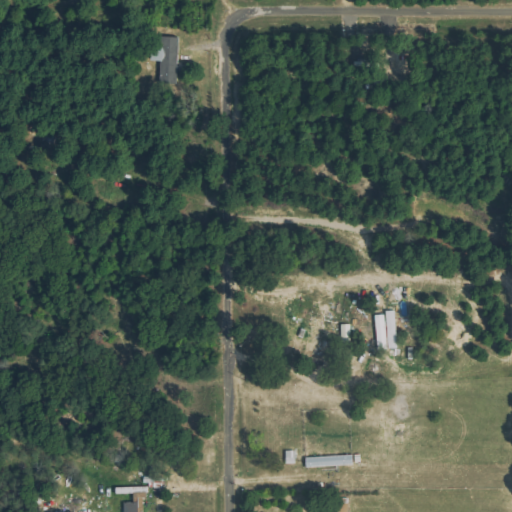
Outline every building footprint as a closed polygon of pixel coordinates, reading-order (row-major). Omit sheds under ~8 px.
[(152,61),(161,61),(160,84),(180,84),(182,37),(160,36),(160,48),(153,48),(152,61)] [(354,280),(389,295),(393,286),(358,271),(354,280)] [(308,351),(318,354),(327,319),(317,317),(308,351)] [(355,324),(344,324),(344,342),(354,343),(355,324)] [(357,465),(357,455),(319,457),(320,466),(357,465)] [(149,486),(119,487),(119,494),(137,493),(137,502),(127,502),(127,511),(142,511),(142,507),(150,507),(149,486)]
